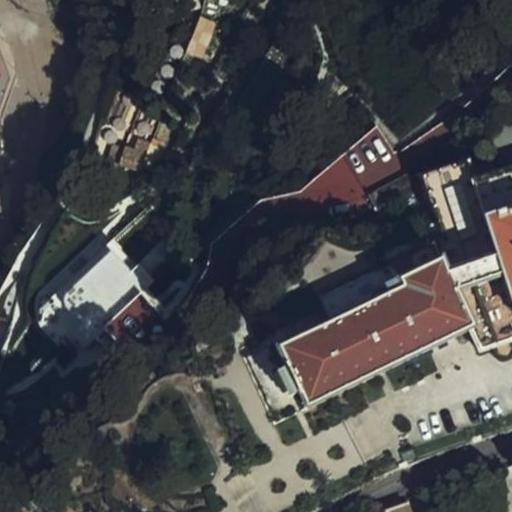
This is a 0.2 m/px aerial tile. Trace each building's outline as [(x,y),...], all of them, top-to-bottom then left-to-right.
[(86,20),(86,19),(50,24),(54,53),(83,50),(86,20)] [(54,53),(50,24),(34,25),(37,55),(54,53)] [(82,59),(83,50),(54,53),(56,70),(81,68),(82,59)] [(54,53),(37,55),(39,72),(56,70),(54,53)] [(76,113),(81,68),(56,70),(59,107),(76,113)] [(56,70),(39,72),(35,73),(40,108),(57,107),(59,107),(56,70)] [(26,110),(23,131),(33,132),(36,113),(26,110)] [(33,132),(69,139),(72,129),(59,118),(36,113),(33,132)] [(23,131),(20,151),(31,153),(33,132),(23,131)] [(31,153),(63,158),(69,139),(33,132),(31,153)] [(149,144),(139,141),(136,153),(113,146),(108,163),(141,172),(149,144)] [(20,151),(16,176),(27,178),(31,153),(20,151)] [(27,178),(55,184),(59,172),(63,158),(31,153),(27,178)] [(419,173),(378,191),(394,225),(434,206),(419,173)] [(483,334),(481,359),(511,347),(511,179),(469,195),(462,175),(435,184),(456,243),(443,242),(483,334)] [(16,176),(12,202),(23,204),(27,178),(16,176)] [(23,204),(46,210),(55,184),(27,178),(23,204)] [(15,229),(31,232),(46,210),(23,204),(12,202),(10,216),(15,229)] [(13,233),(0,229),(0,253),(7,256),(13,233)] [(303,413),(483,334),(443,242),(390,266),(398,283),(386,288),(390,299),(275,349),(303,413)] [(119,347),(105,332),(86,350),(71,332),(77,324),(58,304),(112,253),(116,249),(112,245),(41,312),(38,318),(38,324),(43,331),(85,379),(119,347)] [(158,249),(141,258),(150,275),(168,266),(158,249)] [(112,253),(58,304),(77,324),(71,332),(86,350),(105,332),(141,297),(126,279),(131,274),(112,253)] [(436,511),(432,500),(412,507),(413,511),(436,511)]
